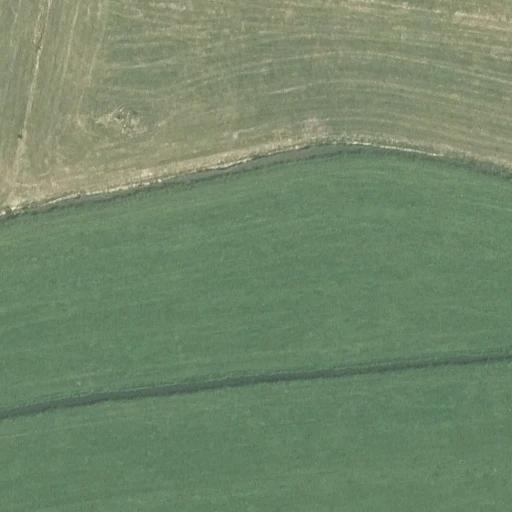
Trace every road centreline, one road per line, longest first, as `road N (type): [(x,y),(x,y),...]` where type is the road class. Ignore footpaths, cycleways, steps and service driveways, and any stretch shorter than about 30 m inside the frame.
road 1 (track): [(0,187),(511,37)]
road 2 (track): [(7,185),(34,0)]
